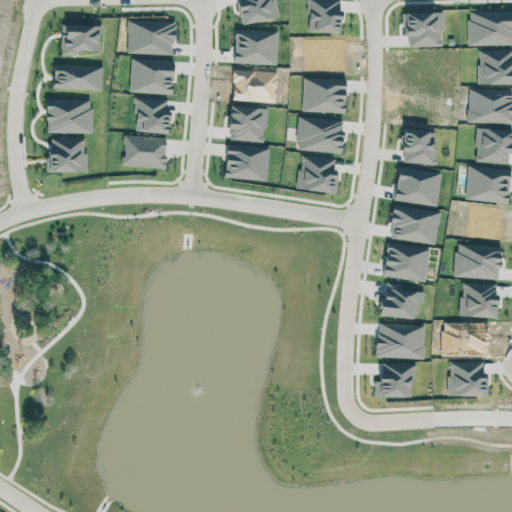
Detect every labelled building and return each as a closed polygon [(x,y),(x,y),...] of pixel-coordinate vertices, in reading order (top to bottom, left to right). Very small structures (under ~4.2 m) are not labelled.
[(77,55),(77,50),(100,51),(100,25),(62,25),(61,55),(77,55)] [(172,61),(130,60),(129,92),(172,93),(172,61)] [(102,66),(53,64),(52,88),(101,90),(102,66)] [(91,133),(91,99),(47,97),(46,132),(91,133)] [(166,133),(167,98),(135,97),(134,132),(166,133)] [(85,138),(48,139),(49,172),(86,171),(85,138)] [(510,170),(467,165),(464,198),(506,203),(510,170)] [(498,279),(500,247),(454,244),(452,276),(498,279)] [(458,315),(495,318),(498,283),(461,280),(458,315)] [(423,324),(377,322),(375,357),(422,359),(423,324)] [(412,397),(413,363),(381,362),(381,381),(374,380),(374,396),(412,397)] [(483,395),(483,362),(447,362),(448,395),(483,395)]
